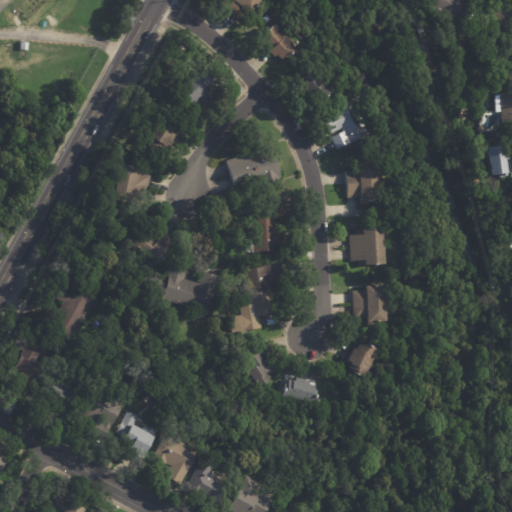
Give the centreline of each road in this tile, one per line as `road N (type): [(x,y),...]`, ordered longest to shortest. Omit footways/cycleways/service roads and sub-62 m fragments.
road 1 (residential): [(158,0),(245,68),(306,155),(321,291),(310,335)]
road 2 (tertiary): [(0,282),(158,0)]
road 3 (residential): [(159,511),(0,422)]
road 4 (residential): [(265,91),(196,160),(187,193)]
